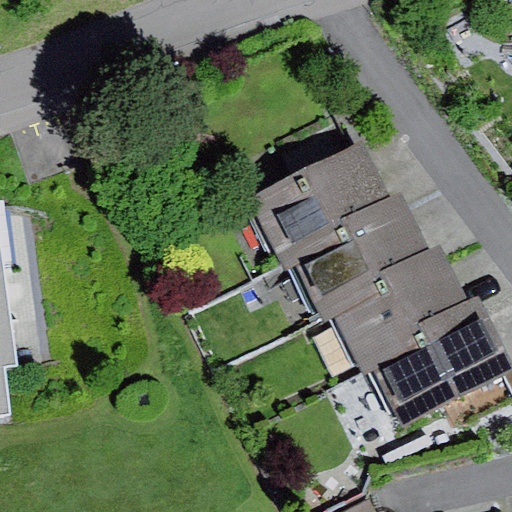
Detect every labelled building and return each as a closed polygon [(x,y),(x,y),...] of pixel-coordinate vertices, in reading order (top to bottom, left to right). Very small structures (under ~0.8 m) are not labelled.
[(362,151),(248,206),(275,261),(288,256),(389,206),(362,151)] [(389,206),(288,256),(320,320),(332,314),(435,264),(402,199),(389,206)] [(0,423),(14,422),(8,376),(20,374),(0,234),(0,423)] [(435,264),(332,314),(363,377),(368,370),(476,319),(446,259),(435,264)] [(476,319),(368,370),(397,433),(444,411),(455,433),(511,405),(511,396),(503,378),(511,373),(511,371),(485,315),(476,319)] [(380,511),(374,498),(342,511),(380,511)]
